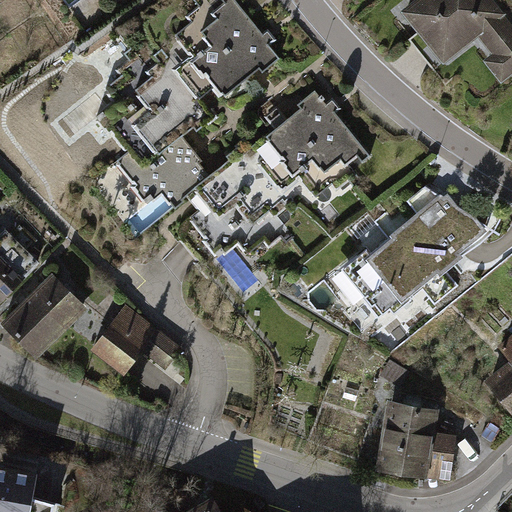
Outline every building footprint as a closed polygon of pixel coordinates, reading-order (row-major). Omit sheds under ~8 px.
[(233,0),(231,0),(198,23),(201,28),(241,87),(277,63),(233,0)] [(511,23),(492,0),(389,0),(386,3),(438,67),(468,44),(501,79),(511,72),(511,23)] [(201,28),(166,52),(209,116),(245,92),(241,87),(201,28)] [(164,51),(129,75),(173,138),(207,115),(164,51)] [(129,75),(94,98),(138,162),(173,138),(129,75)] [(317,90),(271,124),(315,188),(369,153),(317,90)] [(278,134),(243,158),(248,165),(287,222),(322,198),(278,134)] [(138,162),(143,163),(173,205),(206,179),(173,138),(138,162)] [(248,165),(213,189),(217,194),(257,253),(292,229),(287,222),(248,165)] [(217,194),(184,217),(213,259),(237,244),(249,254),(257,253),(217,194)] [(454,207),(443,194),(352,268),(388,312),(486,232),(473,217),(454,207)] [(0,299),(24,270),(0,250),(0,299)] [(92,309),(60,275),(5,326),(36,360),(92,309)] [(184,351),(124,306),(90,348),(126,377),(141,358),(167,374),(184,351)] [(478,388),(511,426),(511,334),(485,358),(497,372),(478,388)] [(432,406),(384,404),(380,475),(455,479),(457,434),(431,433),(432,406)] [(30,511),(39,471),(0,465),(0,511),(30,511)] [(226,511),(214,492),(176,511),(226,511)]
